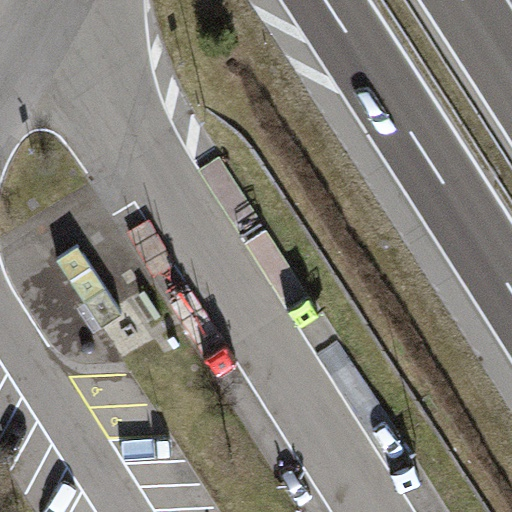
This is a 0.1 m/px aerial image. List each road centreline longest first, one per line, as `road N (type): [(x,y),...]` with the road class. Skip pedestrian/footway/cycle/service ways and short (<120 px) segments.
road 1 (unclassified): [(376,511),(132,144),(106,82),(92,0)]
road 2 (unclassified): [(53,0),(0,92),(0,311),(126,511)]
road 3 (motorway): [(321,0),(511,290)]
